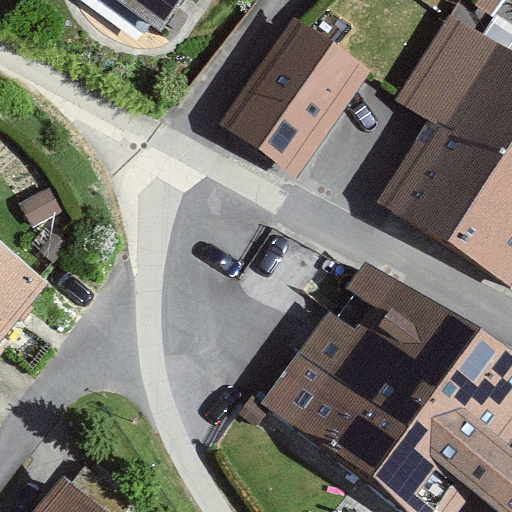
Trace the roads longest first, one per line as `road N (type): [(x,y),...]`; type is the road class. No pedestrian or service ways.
road 1 (residential): [(168,140),(511,323)]
road 2 (residential): [(216,511),(188,470),(146,358),(147,273)]
road 3 (residential): [(0,454),(147,273)]
road 4 (residential): [(168,140),(269,0)]
road 5 (residential): [(147,273),(148,225),(168,140)]
